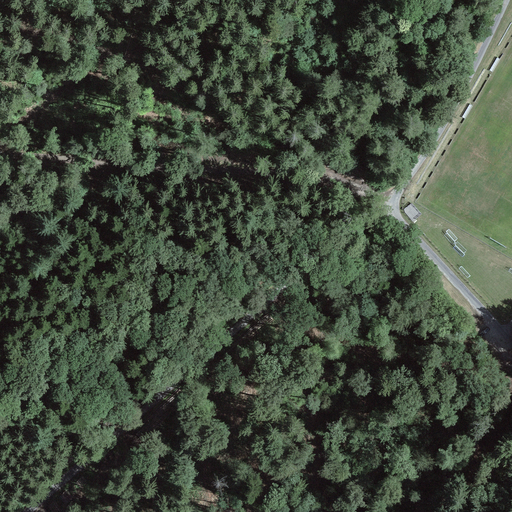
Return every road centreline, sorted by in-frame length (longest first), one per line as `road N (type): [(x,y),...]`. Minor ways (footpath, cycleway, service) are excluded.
road 1 (track): [(29,511),(394,204)]
road 2 (track): [(0,154),(294,175),(394,204)]
road 3 (track): [(394,204),(508,0)]
road 4 (track): [(394,204),(403,227),(511,349)]
